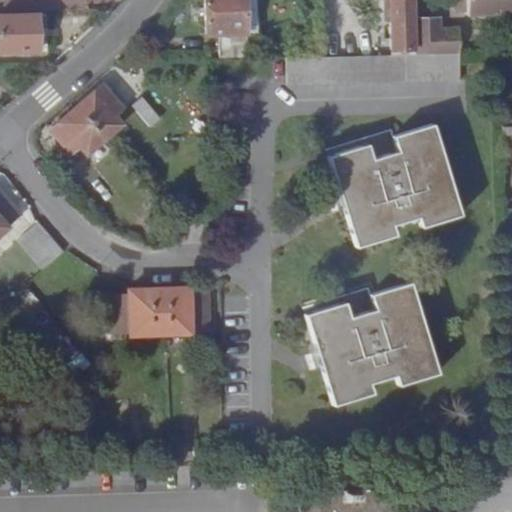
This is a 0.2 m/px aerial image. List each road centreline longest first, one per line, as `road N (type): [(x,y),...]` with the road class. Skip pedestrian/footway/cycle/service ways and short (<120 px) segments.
road 1 (residential): [(442,100),(262,106),(247,262)]
road 2 (residential): [(0,138),(101,252),(140,266),(247,262)]
road 3 (residential): [(247,262),(243,511)]
road 4 (residential): [(0,138),(111,42),(146,0)]
